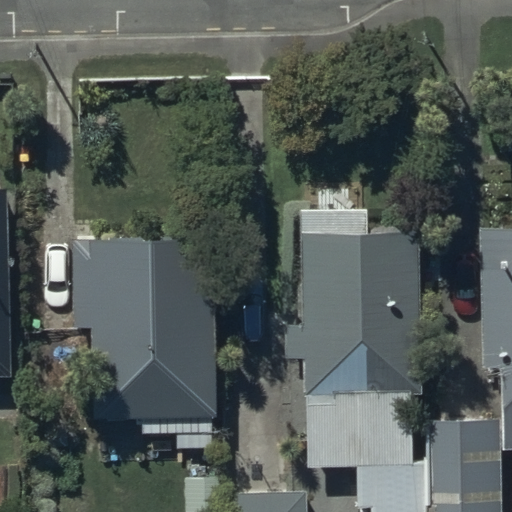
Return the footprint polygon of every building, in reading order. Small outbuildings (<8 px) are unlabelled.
[(433,511),(430,424),(424,424),(425,462),(411,462),(409,397),(418,397),(413,234),(366,235),(366,209),(298,211),(305,472),(356,471),(357,511),(368,511),(433,511)] [(511,233),(477,234),(481,371),(501,371),(502,452),(511,452),(511,233)] [(209,240),(71,243),(73,332),(89,332),(90,422),(140,422),(141,436),(174,436),(175,453),(213,452),(209,240)] [(430,424),(433,511),(499,511),(497,422),(430,424)] [(301,511),(301,495),(224,497),(223,511),(301,511)]
